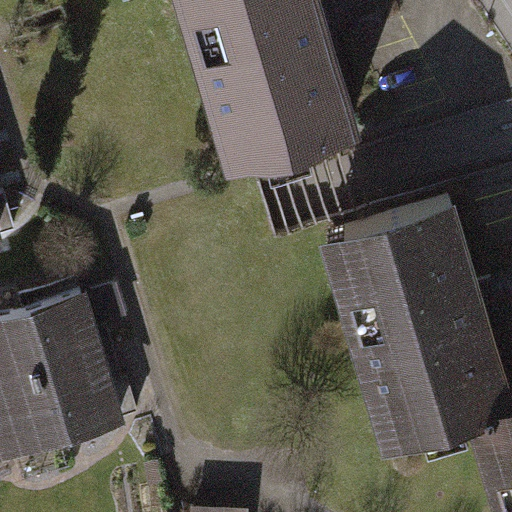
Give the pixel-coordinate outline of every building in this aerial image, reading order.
[(190,0),(188,1),(211,75),(225,71),(247,142),(364,105),(331,0),(190,0)] [(340,214),(358,271),(342,276),(366,349),(380,345),(403,418),(511,383),(511,348),(457,176),(340,214)] [(0,225),(17,220),(6,184),(0,185),(0,225)] [(89,276),(0,302),(0,373),(109,341),(89,276)] [(123,308),(115,278),(96,284),(104,313),(123,308)] [(109,341),(0,374),(0,445),(140,403),(129,368),(118,371),(109,341)] [(511,385),(489,392),(507,449),(491,454),(507,506),(511,504),(511,385)]
